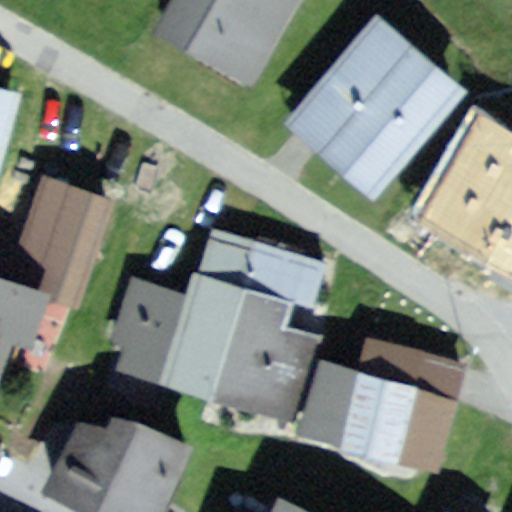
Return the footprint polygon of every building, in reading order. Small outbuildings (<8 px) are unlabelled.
[(297,0),(166,0),(149,33),(178,48),(250,87),(297,0)] [(459,87),(375,13),(285,115),(327,152),(369,189),(459,87)] [(16,89),(0,83),(0,136),(10,108),(16,89)] [(511,130),(477,111),(413,225),(475,260),(511,280),(511,130)] [(126,187),(27,154),(0,254),(0,256),(53,274),(94,284),(126,187)] [(181,310),(121,291),(100,357),(94,376),(267,432),(305,313),(316,279),(202,242),(181,310)] [(0,256),(0,335),(2,328),(33,338),(53,274),(0,256)] [(350,374),(310,365),(290,446),(395,471),(432,480),(458,374),(356,349),(350,374)] [(129,407),(69,407),(36,482),(90,505),(104,511),(146,511),(182,430),(129,407)] [(321,511),(258,484),(245,511),(238,511),(222,504),(218,511),(321,511)]
